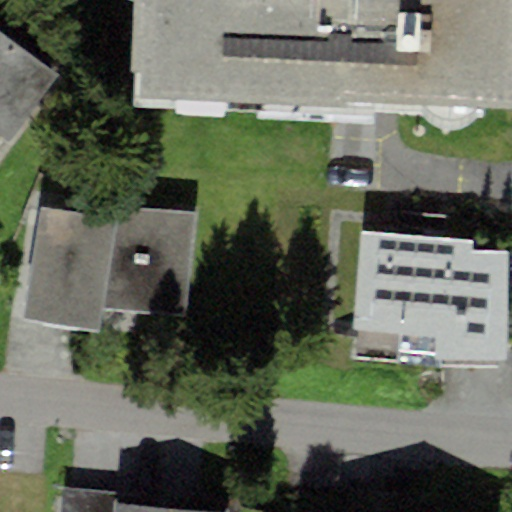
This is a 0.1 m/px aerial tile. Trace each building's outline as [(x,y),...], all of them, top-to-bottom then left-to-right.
[(511,0),(132,0),(129,68),(139,69),(137,101),(346,112),(347,98),(511,106),(511,0)] [(0,136),(1,135),(11,143),(60,76),(0,32),(0,136)] [(184,317),(195,212),(118,209),(118,218),(40,207),(21,320),(99,329),(103,310),(184,317)] [(473,239),(360,233),(354,330),(437,334),(436,362),(505,366),(511,251),(473,249),(473,239)] [(111,511),(112,504),(113,492),(55,487),(53,511),(111,511)]
